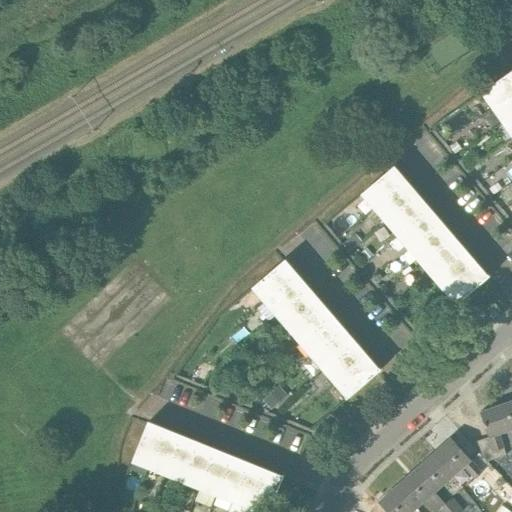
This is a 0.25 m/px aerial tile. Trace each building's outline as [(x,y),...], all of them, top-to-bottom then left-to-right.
[(493,107),(511,93),(511,71),(482,93),(493,107)] [(503,122),(511,116),(511,93),(493,107),(503,122)] [(511,116),(503,122),(511,134),(511,116)] [(455,141),(449,145),(454,153),(460,148),(455,141)] [(472,149),(463,155),(470,164),(478,158),(472,149)] [(374,208),(405,181),(393,167),(362,194),(374,208)] [(493,195),(505,187),(499,178),(487,186),(493,195)] [(417,195),(405,181),(374,208),(386,221),(417,195)] [(397,235),(429,209),(417,195),(386,221),(397,235)] [(441,223),(429,209),(397,235),(409,249),(441,223)] [(452,236),(441,223),(409,249),(421,263),(452,236)] [(353,236),(345,243),(350,249),(358,242),(353,236)] [(464,250),(452,236),(421,263),(433,277),(464,250)] [(367,249),(361,254),(366,261),(373,256),(367,249)] [(476,264),(464,250),(433,277),(445,291),(476,264)] [(265,301),(296,274),(284,261),(253,287),(265,301)] [(488,278),(476,264),(445,291),(456,304),(488,278)] [(277,315),(308,288),(296,274),(265,301),(277,315)] [(320,302),(308,288),(277,315),(288,329),(320,302)] [(332,316),(320,302),(288,329),(300,343),(332,316)] [(343,330),(332,316),(300,343),(312,357),(343,330)] [(324,371),(355,344),(343,330),(312,357),(324,371)] [(367,357),(355,344),(324,371),(336,384),(367,357)] [(379,371),(367,357),(336,384),(347,398),(379,371)] [(278,388),(264,401),(272,409),(286,396),(278,388)] [(511,429),(511,422),(505,404),(480,413),(489,438),(477,442),(482,457),(488,463),(506,456),(504,448),(498,434),(511,429)] [(149,468),(165,430),(148,423),(132,461),(149,468)] [(182,437),(165,430),(149,468),(166,475),(182,437)] [(183,482),(198,443),(182,437),(166,475),(183,482)] [(451,438),(433,454),(453,477),(464,467),(475,480),(482,473),(451,438)] [(215,450),(198,443),(183,482),(200,488),(215,450)] [(232,457),(215,450),(200,488),(217,495),(232,457)] [(415,470),(434,493),(453,477),(433,454),(415,470)] [(234,502),(249,464),(232,457),(217,495),(234,502)] [(266,471),(249,464),(234,502),(250,509),(266,471)] [(432,511),(436,511),(438,511),(445,504),(434,493),(415,470),(396,486),(416,509),(424,502),(432,511)] [(268,511),(283,478),(266,471),(250,509),(257,511),(268,511)] [(412,511),(416,509),(396,486),(378,503),(386,511),(412,511)] [(445,504),(451,511),(461,511),(463,511),(452,499),(445,504)]
